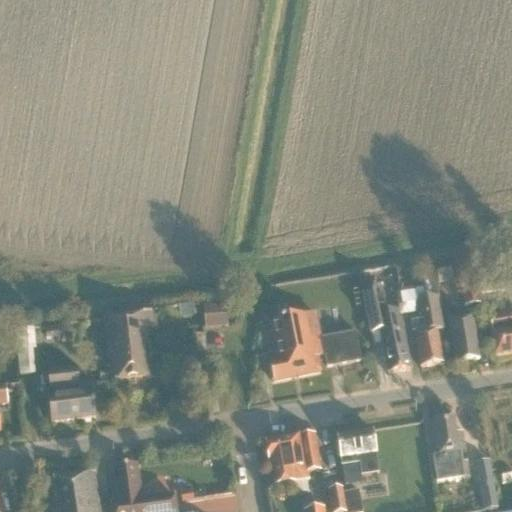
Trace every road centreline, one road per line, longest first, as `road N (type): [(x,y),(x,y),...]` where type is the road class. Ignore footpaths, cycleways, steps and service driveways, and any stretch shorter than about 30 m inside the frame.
road 1 (tertiary): [(239,422),(511,379)]
road 2 (tertiary): [(0,459),(239,422)]
